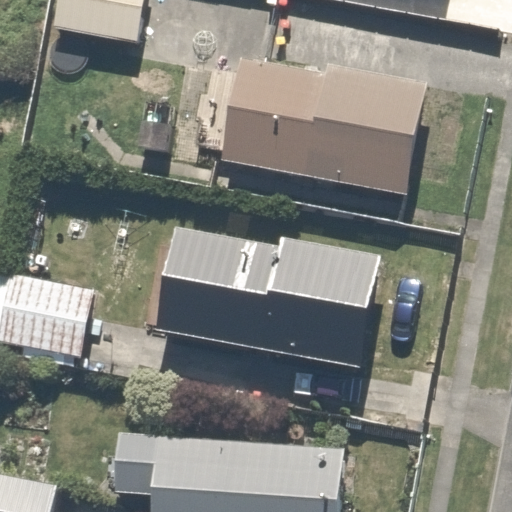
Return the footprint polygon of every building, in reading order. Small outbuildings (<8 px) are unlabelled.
[(150,0),(61,0),(58,35),(146,44),(150,0)] [(408,197),(424,92),(241,66),(226,170),(408,197)] [(180,233),(161,344),(370,379),(390,258),(287,241),(285,251),(180,233)] [(97,295),(0,277),(0,344),(85,360),(97,295)] [(345,511),(350,461),(123,440),(117,498),(159,502),(157,511),(345,511)] [(52,511),(57,489),(0,478),(0,511),(52,511)]
